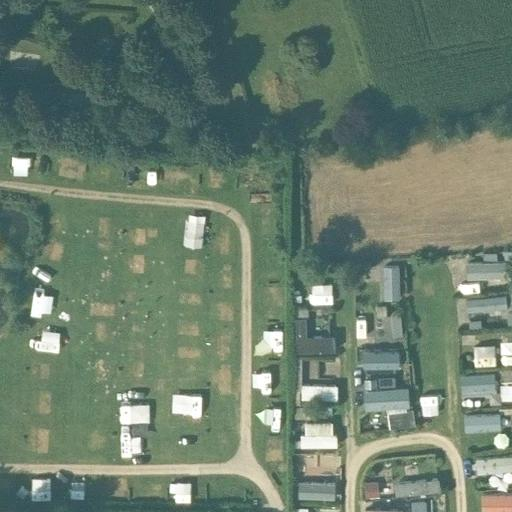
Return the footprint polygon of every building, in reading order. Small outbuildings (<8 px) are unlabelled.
[(109,270),(112,252),(91,248),(88,266),(109,270)] [(505,274),(505,258),(463,260),(464,276),(505,274)] [(397,297),(396,263),(380,263),(380,298),(397,297)] [(464,308),(508,308),(508,294),(464,294),(464,308)] [(331,333),(306,333),(305,307),(289,307),(290,351),(332,350),(331,333)] [(401,325),(393,326),(394,336),(402,335),(401,325)] [(511,328),(508,329),(502,329),(503,336),(508,335),(509,341),(511,341),(511,328)] [(50,352),(50,332),(30,332),(30,352),(50,352)] [(473,363),(495,363),(494,343),(472,343),(473,363)] [(398,348),(359,349),(359,367),(398,366),(398,348)] [(495,390),(493,369),(457,373),(460,394),(495,390)] [(299,382),(299,398),(336,399),(336,383),(299,382)] [(499,399),(511,399),(511,382),(500,382),(499,399)] [(363,406),(407,406),(407,386),(363,386),(363,406)] [(461,411),(461,428),(500,426),(499,410),(461,411)] [(511,452),(472,454),(473,470),(511,469),(511,452)] [(334,454),(300,456),(301,472),(335,469),(334,454)] [(393,479),(394,493),(437,491),(437,477),(393,479)] [(335,481),(295,480),(295,496),(335,497),(335,481)] [(377,496),(376,480),(363,480),(364,497),(377,496)] [(208,511),(246,511),(247,493),(215,492),(215,481),(209,481),(208,511)] [(511,490),(481,491),(481,511),(510,511),(510,508),(511,508),(511,490)] [(424,511),(424,499),(411,499),(410,511),(424,511)]
